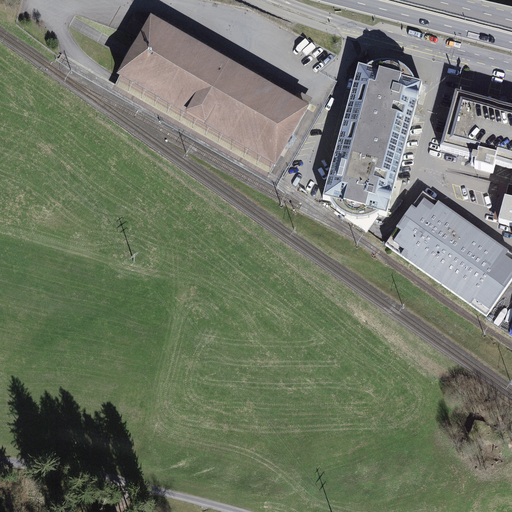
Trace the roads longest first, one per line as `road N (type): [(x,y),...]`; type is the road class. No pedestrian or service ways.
road 1 (track): [(0,459),(235,511)]
road 2 (primary): [(345,0),(511,42)]
road 3 (unknown): [(340,78),(190,0)]
road 4 (residential): [(372,30),(511,63)]
